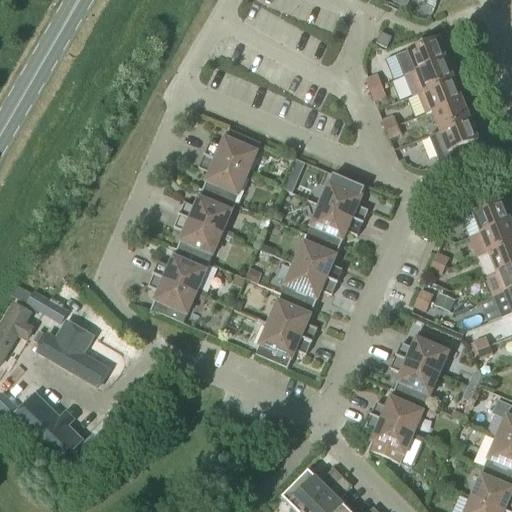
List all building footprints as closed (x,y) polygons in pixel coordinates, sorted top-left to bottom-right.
[(387,51),(392,40),(381,35),(376,46),(377,46),(387,51)] [(392,84),(405,79),(446,62),(438,41),(396,58),(384,62),(392,84)] [(454,82),(446,62),(405,79),(413,100),(418,98),(418,97),(454,82)] [(370,93),(381,88),(378,80),(366,84),(370,93)] [(462,102),(454,82),(418,97),(418,98),(425,117),(432,114),(462,102)] [(385,96),(381,88),(370,93),(373,101),(385,96)] [(462,102),(432,114),(440,134),(470,122),(462,102)] [(386,133),(397,128),(394,120),(382,124),(386,133)] [(470,122),(440,134),(429,139),(440,168),(470,155),(467,148),(478,144),(470,122)] [(397,128),(386,133),(389,141),(401,136),(397,128)] [(210,146),(204,159),(247,177),(260,147),(228,133),(220,151),(210,146)] [(247,177),(204,159),(199,171),(209,176),(202,193),(234,207),(247,177)] [(290,177),(285,189),(293,193),(298,181),(290,177)] [(332,178),(319,208),(362,226),(368,213),(357,209),(365,191),(332,178)] [(184,205),(179,218),(222,237),(234,207),(202,193),(195,210),(184,205)] [(480,236),(510,224),(502,203),(485,210),(482,202),(469,207),(480,236)] [(362,226),(319,208),(306,238),(339,251),(346,234),(357,239),(362,226)] [(284,218),(277,215),(273,222),(280,225),(284,218)] [(222,237),(179,218),(173,231),(184,235),(176,252),(209,266),(222,237)] [(480,236),(468,241),(476,261),(489,256),(488,256),(511,246),(511,227),(510,224),(480,236)] [(339,251),(306,238),(294,267),(337,286),(342,273),(332,268),(339,251)] [(260,246),(258,252),(270,258),(273,252),(260,246)] [(511,269),(511,246),(488,256),(489,256),(496,276),(511,269)] [(209,266),(176,252),(169,269),(158,265),(153,278),(196,296),(198,292),(209,266)] [(437,257),(433,265),(445,270),(448,262),(437,257)] [(445,270),(433,265),(429,273),(441,278),(445,270)] [(337,286),(294,267),(281,297),(313,311),(321,294),(331,298),(337,286)] [(511,269),(496,276),(485,281),(493,301),(511,293),(511,269)] [(249,272),(246,281),(257,285),(261,276),(249,272)] [(196,296),(153,278),(148,290),(158,295),(151,312),(183,327),(193,303),(196,296)] [(18,288),(12,298),(27,306),(32,297),(18,288)] [(206,295),(198,292),(196,296),(193,303),(201,306),(206,295)] [(417,302),(429,307),(433,298),(421,293),(417,302)] [(511,293),(493,301),(501,321),(511,316),(511,293)] [(34,295),(27,307),(60,327),(67,314),(34,295)] [(455,303),(439,296),(433,308),(450,315),(455,303)] [(281,297),(268,327),(311,345),(317,333),(306,328),(313,311),(281,297)] [(429,307),(417,302),(414,310),(425,315),(429,307)] [(13,305),(0,328),(0,366),(17,336),(26,341),(34,328),(25,323),(30,314),(13,305)] [(48,336),(37,356),(98,392),(110,372),(81,355),(91,339),(66,324),(56,341),(48,336)] [(311,345),(268,327),(255,357),(287,371),(295,353),(306,358),(311,345)] [(396,359),(439,378),(452,347),(419,333),(412,351),(401,346),(396,359)] [(477,353),(489,348),(486,339),(473,344),(477,353)] [(489,348),(477,353),(480,362),(493,358),(489,348)] [(439,378),(396,359),(390,372),(401,376),(394,393),(426,407),(439,378)] [(473,375),(467,390),(475,393),(480,380),(478,374),(473,375)] [(485,377),(481,386),(494,391),(498,382),(485,377)] [(475,393),(467,390),(462,402),(469,405),(475,393)] [(426,407),(394,393),(386,410),(376,406),(370,419),(413,437),(426,407)] [(0,424),(6,419),(7,420),(18,408),(10,401),(3,394),(0,396),(0,424)] [(17,410),(8,420),(57,469),(82,443),(33,394),(17,410)] [(511,411),(511,409),(497,403),(492,417),(505,422),(497,441),(511,447),(511,411)] [(407,452),(413,437),(370,419),(365,431),(375,436),(368,453),(400,467),(407,452)] [(511,447),(497,441),(484,471),(511,482),(511,447)] [(450,452),(461,457),(464,451),(462,446),(454,443),(450,452)] [(312,511),(342,480),(333,471),(319,485),(308,474),(281,501),(292,511),(312,511)] [(511,482),(484,471),(471,500),(499,511),(511,511),(511,502),(509,502),(511,494),(511,482)] [(443,487),(446,480),(439,477),(437,484),(443,487)] [(352,490),(342,480),(312,511),(346,511),(338,504),(352,490)] [(499,511),(471,500),(466,511),(499,511)]
